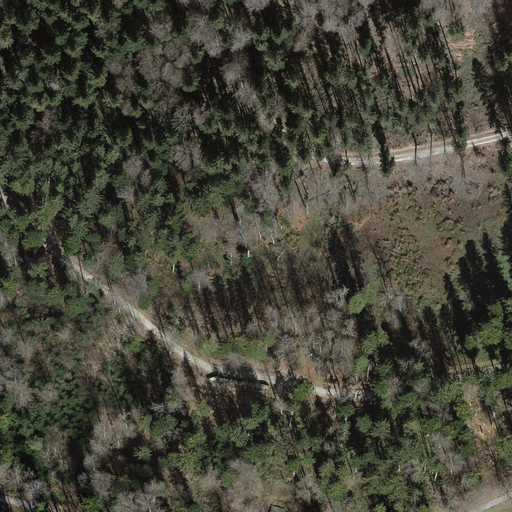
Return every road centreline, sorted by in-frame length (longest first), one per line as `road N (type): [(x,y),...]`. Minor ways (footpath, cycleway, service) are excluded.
road 1 (track): [(0,195),(79,272),(184,353),(224,371),(332,391),(396,388),(511,364)]
road 2 (track): [(0,497),(52,511),(472,511),(511,493)]
road 3 (track): [(174,0),(198,61),(284,139),(332,160),(404,158),(511,133)]
